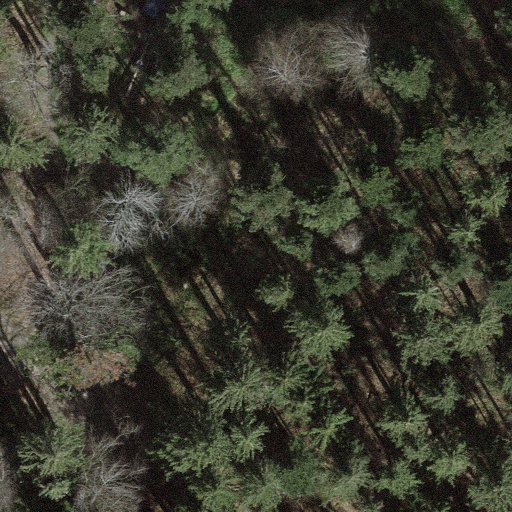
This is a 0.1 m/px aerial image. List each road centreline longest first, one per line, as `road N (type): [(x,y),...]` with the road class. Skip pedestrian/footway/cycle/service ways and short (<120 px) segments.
road 1 (track): [(120,511),(100,282),(216,134),(388,0)]
road 2 (track): [(112,406),(0,310)]
